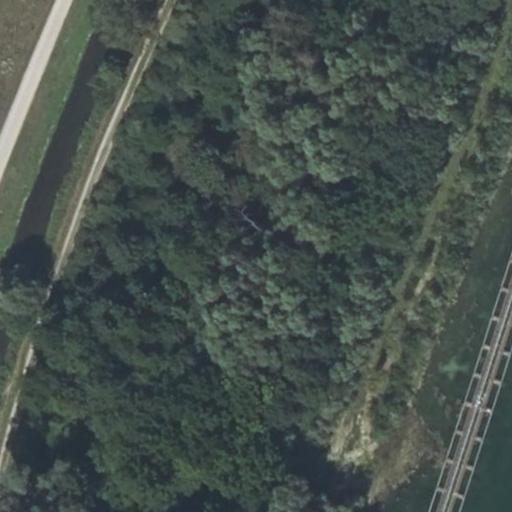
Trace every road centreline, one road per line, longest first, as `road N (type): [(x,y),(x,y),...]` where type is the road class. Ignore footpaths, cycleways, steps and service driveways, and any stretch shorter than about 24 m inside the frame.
road 1 (track): [(323,511),(346,424),(511,0)]
road 2 (track): [(168,0),(96,152),(0,471)]
road 3 (track): [(66,0),(0,166)]
